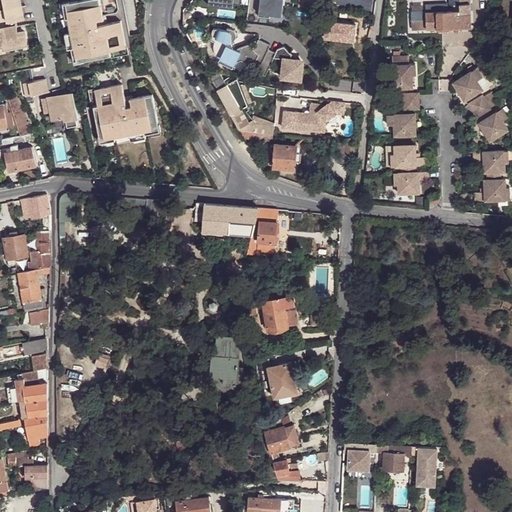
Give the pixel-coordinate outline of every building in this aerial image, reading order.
[(3,0),(5,9),(22,5),(21,0),(3,0)] [(83,0),(71,2),(74,17),(70,18),(73,32),(76,47),(79,46),(82,61),(112,55),(112,50),(127,47),(122,21),(106,24),(102,4),(97,5),(95,0),(83,0)] [(260,0),(259,13),(282,16),(283,0),(260,0)] [(420,15),(421,20),(425,20),(425,29),(471,27),(471,12),(466,12),(466,4),(470,4),(469,0),(447,0),(448,5),(452,4),(452,11),(425,12),(425,14),(420,15)] [(71,1),(64,2),(67,19),(70,18),(74,17),(71,2),(71,1)] [(446,3),(424,4),(425,12),(447,11),(446,3)] [(5,9),(8,22),(9,22),(17,20),(25,19),(22,5),(5,9)] [(357,24),(326,20),(324,38),(355,41),(357,24)] [(411,30),(425,29),(425,20),(421,20),(416,20),(411,20),(411,30)] [(9,27),(1,28),(1,31),(0,31),(0,47),(5,46),(5,49),(6,49),(21,46),(21,43),(28,42),(26,31),(19,33),(18,28),(15,28),(15,26),(9,27)] [(226,30),(213,28),(210,37),(210,38),(210,39),(211,40),(214,41),(213,45),(213,47),(213,50),(214,52),(215,54),(216,56),(219,58),(217,61),(231,69),(234,63),(240,62),(246,64),(248,60),(260,64),(257,72),(265,76),(272,56),(284,57),(282,69),(290,70),(289,78),(298,79),(302,76),(303,63),(301,59),(292,57),(292,53),(284,46),(278,48),(276,52),(269,49),(271,44),(258,39),(254,49),(248,44),(238,48),(237,49),(233,48),(231,42),(233,41),(235,40),(236,38),(236,35),(236,33),(234,31),(233,30),(231,29),(230,28),(227,28),(226,30)] [(73,32),(66,34),(69,48),(73,48),(76,47),(73,32)] [(76,47),(73,48),(76,63),(82,62),(82,61),(79,46),(76,47)] [(127,47),(112,50),(112,55),(113,57),(130,54),(128,47),(127,47)] [(415,75),(414,64),(390,65),(391,90),(412,89),(412,75),(415,75)] [(476,68),(453,83),(465,102),(483,90),(477,80),(482,77),(476,68)] [(290,70),(282,69),(281,77),(289,78),(290,70)] [(219,72),(211,77),(244,138),(273,141),(274,129),(252,127),(247,117),(244,112),(248,111),(247,107),(247,106),(247,105),(242,91),(246,90),(244,86),(240,87),(237,80),(226,84),(223,79),(219,72)] [(45,78),(30,82),(33,95),(48,92),(45,78)] [(96,88),(99,103),(94,104),(100,134),(100,135),(114,132),(115,136),(116,135),(130,133),(145,130),(146,137),(146,133),(145,127),(159,124),(153,94),(126,99),(123,83),(96,88)] [(94,104),(99,103),(96,88),(96,87),(89,88),(92,105),(94,104)] [(246,90),(242,91),(247,105),(251,104),(246,90)] [(483,97),(486,102),(495,97),(492,92),(483,97)] [(29,120),(16,93),(9,97),(21,135),(35,132),(29,120)] [(72,93),(50,97),(54,120),(66,118),(68,128),(78,127),(76,116),(79,115),(76,100),(73,101),(72,93)] [(403,102),(418,102),(418,93),(403,94),(403,102)] [(468,103),(472,111),(486,102),(483,97),(482,95),(468,103)] [(495,97),(486,102),(490,108),(498,102),(495,97)] [(312,103),(311,114),(285,111),(283,127),(325,132),(327,121),(336,112),(344,113),(345,102),(332,100),(330,103),(329,102),(325,106),(323,104),(312,103)] [(419,110),(418,102),(403,102),(403,111),(419,110)] [(486,102),(472,111),(477,118),(491,110),(490,108),(486,102)] [(0,129),(9,128),(4,103),(0,103),(0,129)] [(4,103),(9,128),(13,127),(10,113),(8,113),(6,103),(4,103)] [(507,117),(502,109),(478,123),(490,142),(508,130),(502,120),(507,117)] [(393,136),(416,135),(415,114),(386,115),(387,125),(393,125),(393,136)] [(250,116),(247,117),(252,127),(274,129),(275,124),(250,116)] [(159,124),(145,127),(146,133),(162,130),(160,124),(159,124)] [(145,130),(130,133),(132,139),(146,137),(145,130)] [(100,134),(99,134),(100,141),(116,139),(116,135),(115,136),(114,132),(100,135),(100,134)] [(347,143),(339,142),(338,157),(346,158),(347,144),(347,143)] [(295,161),(296,153),(297,146),(275,144),(275,145),(275,151),(274,159),(273,166),(295,168),(295,161)] [(347,144),(346,158),(345,162),(353,163),(355,145),(347,144)] [(14,151),(19,150),(18,145),(11,146),(12,148),(4,150),(5,153),(9,172),(18,170),(14,151)] [(415,145),(394,146),(394,155),(391,155),(391,167),(400,167),(417,166),(426,165),(426,158),(420,158),(416,158),(416,153),(415,145)] [(32,146),(19,150),(14,151),(18,170),(37,165),(32,146)] [(508,150),(473,151),(473,160),(479,160),(483,160),(483,165),(483,173),(487,173),(501,172),(505,172),(505,163),(508,163),(508,150)] [(429,180),(428,171),(417,172),(401,172),(394,172),(394,185),(398,185),(398,194),(420,193),(420,185),(419,180),(423,180),(429,180)] [(487,179),(483,179),(483,188),(484,192),(480,192),(474,193),(475,202),(510,200),(509,188),(506,187),(506,178),(501,179),(487,179)] [(59,201),(59,220),(65,221),(75,221),(74,192),(68,192),(64,194),(61,197),(59,201)] [(113,196),(84,193),(84,196),(95,197),(95,198),(109,199),(109,202),(112,202),(112,200),(113,196)] [(47,194),(28,198),(31,216),(43,213),(43,215),(50,213),(50,211),(47,194)] [(138,198),(113,196),(112,200),(112,202),(112,203),(137,205),(138,198)] [(23,198),(21,199),(25,218),(30,217),(31,219),(42,217),(43,227),(50,226),(50,222),(50,213),(43,215),(43,213),(31,216),(28,198),(23,198)] [(164,200),(138,198),(137,205),(146,206),(146,210),(163,211),(164,200)] [(205,203),(197,202),(197,220),(205,221),(205,203)] [(253,235),(259,208),(205,203),(205,221),(204,230),(253,235)] [(266,208),(259,208),(253,235),(252,240),(259,241),(261,221),(266,221),(266,215),(266,208)] [(308,212),(295,211),(294,221),(302,221),(302,214),(308,214),(308,212)] [(279,222),(266,221),(261,221),(259,241),(277,242),(279,222)] [(490,229),(471,227),(471,236),(479,237),(482,235),(489,235),(490,229)] [(50,230),(41,231),(42,257),(50,257),(50,230)] [(8,258),(27,254),(23,234),(4,237),(8,258)] [(249,253),(258,254),(258,251),(259,241),(252,240),(249,253)] [(277,242),(259,241),(258,251),(276,252),(277,242)] [(27,254),(8,258),(9,263),(16,261),(16,260),(28,258),(27,254)] [(51,267),(19,273),(23,302),(41,298),(41,295),(40,289),(37,274),(51,272),(51,267)] [(253,290),(249,290),(252,317),(259,316),(258,308),(259,307),(258,296),(255,297),(254,289),(253,290)] [(298,325),(294,296),(264,301),(269,331),(289,328),(289,326),(298,325)] [(216,297),(208,300),(207,309),(213,314),(221,311),(222,302),(216,297)] [(42,305),(41,298),(23,302),(24,308),(42,305)] [(49,326),(49,308),(43,310),(43,311),(29,313),(31,326),(41,324),(41,326),(43,327),(44,328),(46,327),(49,326)] [(36,340),(22,342),(25,355),(48,350),(48,337),(36,340)] [(240,357),(241,352),(242,340),(221,338),(220,349),(219,355),(240,357)] [(37,355),(39,369),(47,368),(48,357),(48,354),(37,355)] [(240,357),(219,355),(215,354),(214,365),(212,383),(212,384),(225,386),(225,383),(237,384),(240,357)] [(104,373),(107,363),(97,360),(94,370),(104,373)] [(275,395),(298,390),(292,360),(268,365),(275,395)] [(210,364),(206,363),(204,388),(212,384),(210,384),(210,383),(212,383),(214,365),(210,364)] [(37,370),(34,370),(24,373),(17,374),(18,379),(21,399),(26,399),(26,401),(47,398),(47,382),(40,383),(37,370)] [(13,401),(21,399),(18,379),(16,379),(17,386),(11,387),(13,401)] [(212,384),(204,388),(237,391),(237,384),(225,383),(225,386),(212,384)] [(21,399),(24,418),(29,417),(47,413),(47,398),(26,401),(26,399),(21,399)] [(29,417),(24,418),(29,445),(39,443),(38,436),(37,428),(47,427),(47,413),(29,417)] [(285,417),(282,419),(285,427),(291,446),(301,443),(295,424),(293,424),(291,415),(285,417)] [(19,418),(0,422),(0,428),(20,425),(19,418)] [(282,419),(274,425),(275,430),(285,427),(282,419)] [(47,435),(47,427),(37,428),(38,436),(47,435)] [(266,433),(272,453),(278,451),(291,447),(291,446),(285,427),(275,430),(266,433)] [(378,444),(344,442),(344,448),(350,449),(350,448),(370,450),(378,450),(378,444)] [(378,450),(378,452),(384,452),(384,469),(405,470),(406,452),(411,453),(412,446),(405,445),(405,451),(394,451),(393,444),(378,444),(378,450)] [(436,485),(438,447),(419,446),(418,456),(417,483),(436,485)] [(369,469),(370,450),(350,448),(350,449),(349,468),(369,469)] [(272,453),(275,463),(280,462),(278,451),(272,453)] [(328,460),(328,453),(326,453),(319,454),(315,455),(317,462),(328,460)] [(16,460),(16,465),(25,465),(33,465),(33,458),(28,458),(28,455),(17,456),(16,460)] [(0,491),(6,491),(8,491),(2,458),(0,458),(0,491)] [(279,478),(300,479),(299,470),(297,470),(296,463),(290,464),(287,465),(286,460),(280,462),(275,463),(279,478)] [(38,487),(47,487),(47,472),(47,465),(33,465),(25,465),(25,478),(38,477),(38,487)] [(360,486),(360,506),(374,507),(374,486),(360,486)] [(165,494),(167,504),(173,504),(172,493),(165,494)] [(192,497),(186,498),(176,499),(177,508),(177,511),(210,511),(209,495),(204,496),(192,497)] [(264,497),(258,497),(249,496),(248,508),(248,511),(281,511),(282,498),(277,498),(264,497)] [(157,511),(155,497),(139,500),(140,511),(157,511)]
